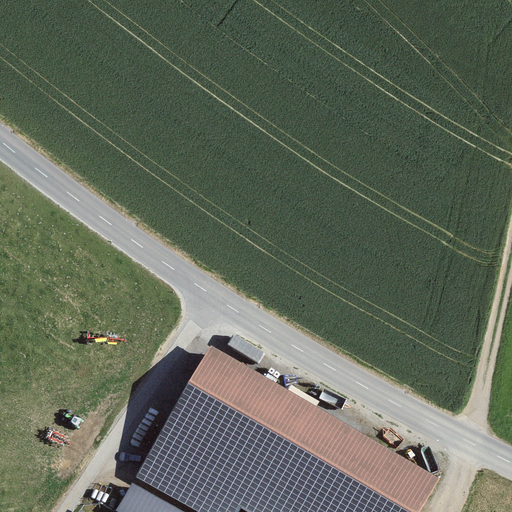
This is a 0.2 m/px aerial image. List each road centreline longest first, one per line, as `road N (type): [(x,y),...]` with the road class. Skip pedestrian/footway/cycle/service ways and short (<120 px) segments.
road 1 (tertiary): [(511,456),(305,358),(206,294)]
road 2 (residential): [(66,511),(206,294)]
road 3 (tertiary): [(206,294),(0,141)]
road 4 (track): [(468,435),(511,203)]
